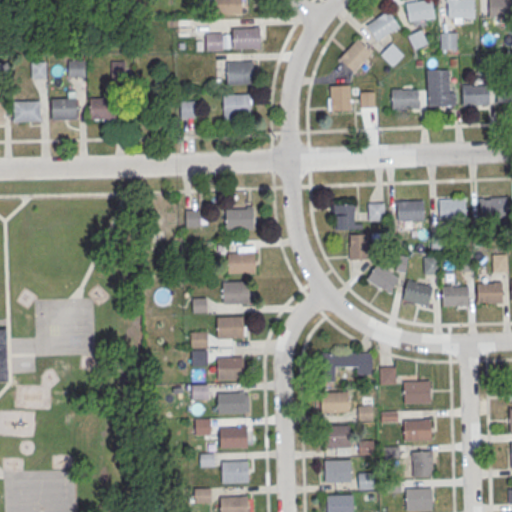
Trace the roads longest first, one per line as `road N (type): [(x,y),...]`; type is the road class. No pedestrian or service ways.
road 1 (residential): [(334,0),(299,51),(286,103),(289,205),(305,263),(336,305),(386,335),(421,343),(511,341)]
road 2 (tertiary): [(511,150),(0,167)]
road 3 (residential): [(324,292),(284,350),(286,511)]
road 4 (residential): [(468,343),(471,511)]
